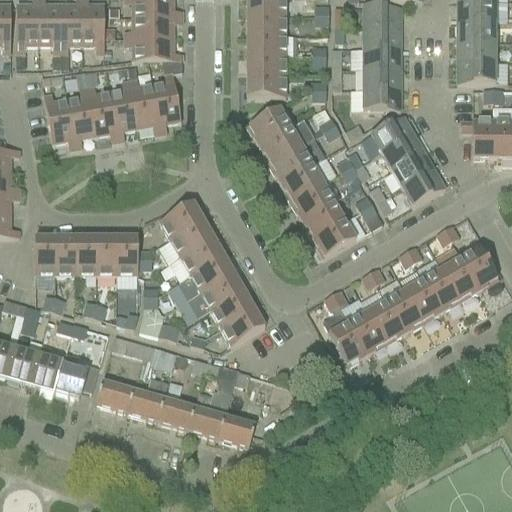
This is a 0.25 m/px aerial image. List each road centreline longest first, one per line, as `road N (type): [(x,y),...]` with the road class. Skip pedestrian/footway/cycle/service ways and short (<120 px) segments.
road 1 (residential): [(0,429),(215,495),(511,325)]
road 2 (residential): [(214,183),(274,286),(291,295),(471,201)]
road 3 (residential): [(214,183),(161,212),(110,224),(40,222),(26,153)]
road 4 (residential): [(202,0),(201,152),(214,183)]
